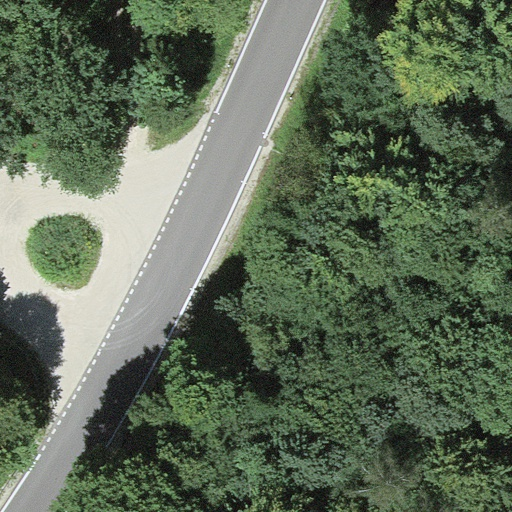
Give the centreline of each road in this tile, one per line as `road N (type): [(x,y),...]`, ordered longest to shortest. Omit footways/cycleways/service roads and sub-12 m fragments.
road 1 (tertiary): [(297,0),(212,198),(97,420),(36,511)]
road 2 (track): [(0,201),(212,198)]
road 3 (track): [(130,0),(147,198)]
road 4 (track): [(97,420),(0,292)]
